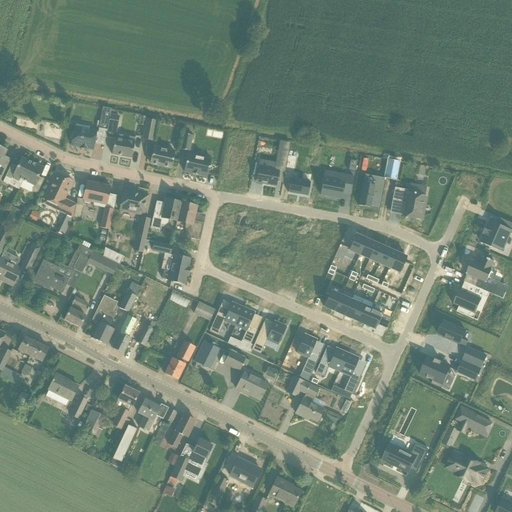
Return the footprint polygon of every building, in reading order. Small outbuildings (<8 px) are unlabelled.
[(114,139),(111,155),(131,159),(135,139),(134,138),(133,142),(121,140),(122,136),(116,135),(119,122),(109,120),(107,130),(105,138),(114,139)] [(146,120),(142,140),(152,142),(156,122),(146,120)] [(103,146),(105,138),(107,130),(98,128),(97,131),(74,127),(71,146),(80,147),(79,148),(86,149),(92,150),(93,144),(96,144),(103,146)] [(232,133),(230,144),(247,148),(250,136),(232,133)] [(179,150),(189,152),(192,136),(183,134),(179,150)] [(258,168),(256,183),(276,186),(277,182),(283,183),(290,143),(281,142),(277,166),(275,165),(274,171),(258,168)] [(170,169),(174,152),(153,148),(150,164),(170,169)] [(207,177),(211,160),(187,154),(183,172),(192,174),(197,176),(198,175),(207,177)] [(296,157),(288,156),(285,168),(294,170),(296,157)] [(11,164),(2,182),(19,190),(23,181),(31,163),(21,158),(16,167),(11,164)] [(383,178),(396,181),(399,162),(386,160),(383,178)] [(350,161),(348,171),(355,173),(357,162),(350,161)] [(31,163),(23,181),(33,186),(32,190),(37,193),(43,180),(38,177),(42,168),(31,163)] [(324,172),(320,195),(340,199),(341,199),(342,193),(349,194),(349,195),(350,195),(353,177),(345,176),(344,179),(324,175),(325,172),(324,172)] [(48,207),(72,218),(75,205),(64,200),(72,182),(71,181),(71,180),(66,177),(65,178),(56,174),(43,200),(50,203),(48,207)] [(290,179),(287,193),(307,196),(310,183),(290,179)] [(362,184),(358,206),(361,207),(362,205),(365,206),(366,206),(366,208),(369,208),(370,207),(372,207),(376,208),(379,208),(378,210),(379,210),(385,181),(383,181),(374,179),(373,186),(362,184)] [(106,205),(110,187),(86,182),(82,200),(83,200),(83,202),(84,203),(89,204),(90,203),(90,202),(94,203),(106,205)] [(392,201),(390,212),(392,202),(404,204),(403,209),(404,209),(407,209),(405,218),(419,220),(424,197),(414,195),(415,193),(413,193),(413,195),(407,194),(408,191),(394,188),(392,201)] [(143,216),(148,196),(137,193),(136,194),(123,191),(119,210),(143,216)] [(168,220),(176,222),(181,203),(165,200),(162,212),(154,210),(150,228),(159,230),(160,225),(164,226),(167,224),(168,220)] [(181,203),(176,222),(185,224),(184,228),(186,231),(188,232),(186,238),(199,241),(203,223),(193,221),(196,207),(181,203)] [(20,217),(27,221),(31,212),(24,208),(20,217)] [(113,212),(113,210),(105,208),(100,228),(108,230),(113,212)] [(28,220),(35,224),(39,214),(32,211),(28,220)] [(10,212),(9,213),(5,222),(13,226),(18,216),(10,212)] [(133,251),(142,254),(144,247),(145,241),(150,220),(141,218),(133,251)] [(484,235),(480,243),(502,253),(511,232),(511,223),(500,218),(497,224),(490,221),(486,230),(485,229),(484,230),(486,231),(484,234),(483,234),(484,235)] [(180,241),(178,241),(179,232),(174,231),(171,246),(186,249),(187,247),(179,245),(180,241)] [(0,252),(8,236),(1,232),(0,232),(0,252)] [(355,235),(348,251),(359,255),(366,240),(355,235)] [(366,240),(359,255),(369,260),(376,245),(366,240)] [(171,246),(153,243),(152,248),(151,252),(164,255),(169,256),(169,255),(171,246)] [(79,254),(72,269),(81,274),(88,260),(92,252),(88,250),(81,247),(79,245),(75,252),(79,254)] [(376,245),(369,260),(379,264),(385,249),(376,245)] [(35,247),(32,254),(29,252),(21,268),(29,271),(39,249),(35,247)] [(104,248),(102,257),(110,260),(114,253),(104,248)] [(385,249),(379,264),(389,268),(395,253),(385,249)] [(0,278),(13,285),(18,276),(21,270),(16,267),(19,260),(3,252),(0,258),(0,278)] [(92,252),(88,260),(114,272),(118,264),(92,252)] [(395,253),(389,268),(399,273),(406,258),(395,253)] [(163,272),(161,279),(168,281),(184,285),(186,276),(187,277),(189,268),(187,268),(189,259),(169,255),(169,256),(164,255),(163,259),(172,262),(170,271),(165,270),(163,272)] [(475,287),(476,287),(489,293),(503,299),(505,293),(504,294),(496,290),(498,287),(490,284),(491,281),(492,282),(496,273),(492,271),(492,270),(491,270),(494,262),(490,260),(487,259),(483,257),(480,265),(472,261),(466,274),(468,275),(478,279),(475,287)] [(36,274),(32,283),(48,290),(49,288),(62,294),(69,279),(68,278),(63,276),(67,268),(59,264),(57,267),(43,260),(36,274)] [(118,308),(128,313),(140,288),(131,283),(118,308)] [(459,290),(453,305),(459,307),(456,312),(477,321),(478,321),(473,319),(477,311),(481,313),(489,293),(476,287),(472,296),(459,290)] [(330,292),(323,307),(334,312),(341,297),(330,292)] [(179,306),(181,298),(164,293),(162,301),(179,306)] [(98,323),(91,338),(106,345),(110,336),(113,330),(109,328),(116,313),(113,311),(117,303),(111,300),(103,296),(96,311),(91,320),(98,323)] [(341,297),(334,312),(344,316),(351,301),(341,297)] [(72,304),(68,311),(64,320),(79,328),(85,316),(78,313),(80,308),(84,310),(87,304),(75,298),(72,304)] [(351,301),(344,316),(354,320),(360,305),(351,301)] [(215,310),(199,303),(194,314),(210,321),(215,310)] [(217,313),(209,332),(218,336),(224,322),(235,327),(243,308),(231,303),(230,305),(225,317),(217,314),(217,313)] [(370,310),(364,325),(374,330),(376,325),(386,329),(390,319),(381,315),(384,309),(373,304),(370,310)] [(360,305),(354,320),(364,325),(370,310),(360,305)] [(243,308),(235,327),(245,331),(241,341),(250,345),(256,331),(248,327),(253,315),(254,313),(243,308)] [(127,317),(111,348),(123,354),(130,339),(127,338),(135,321),(127,317)] [(151,322),(148,328),(145,326),(137,343),(144,347),(152,330),(155,324),(151,322)] [(263,323),(251,351),(260,354),(266,340),(278,345),(286,327),(274,322),(273,324),(272,327),(263,323)] [(443,322),(437,335),(444,338),(444,339),(451,342),(452,341),(465,347),(468,342),(462,340),(466,331),(443,322)] [(304,335),(296,354),(307,358),(303,368),(312,372),(318,358),(310,354),(316,340),(304,335)] [(24,337),(20,346),(18,351),(29,356),(36,343),(24,337)] [(172,359),(164,374),(177,381),(185,365),(184,365),(186,361),(188,362),(195,348),(183,342),(174,360),(172,359)] [(219,349),(203,342),(193,362),(209,369),(219,349)] [(36,343),(29,356),(41,362),(47,349),(36,343)] [(3,349),(0,354),(0,370),(2,371),(10,353),(3,349)] [(321,359),(315,373),(324,377),(328,368),(339,372),(347,354),(335,349),(329,363),(321,359)] [(468,349),(463,360),(481,368),(486,357),(468,349)] [(223,364),(229,367),(239,372),(246,359),(233,353),(229,351),(223,364)] [(264,356),(260,354),(251,351),(249,354),(266,362),(267,359),(264,358),(264,356)] [(347,354),(339,372),(350,377),(345,387),(354,391),(360,377),(352,373),(358,359),(347,354)] [(427,358),(420,375),(432,381),(431,384),(441,389),(441,388),(442,388),(442,387),(441,387),(447,374),(448,374),(448,373),(450,368),(441,364),(442,362),(434,359),(434,361),(427,358)] [(462,362),(457,373),(475,381),(480,370),(462,362)] [(16,370),(21,372),(25,365),(20,363),(16,370)] [(25,365),(21,372),(26,375),(30,368),(25,365)] [(8,380),(11,373),(5,369),(1,377),(8,380)] [(275,380),(278,372),(272,369),(269,378),(275,380)] [(244,373),(240,380),(236,389),(247,395),(249,393),(260,399),(267,384),(244,373)] [(52,380),(51,382),(52,383),(48,390),(70,401),(78,385),(65,379),(65,380),(55,375),(53,380),(52,380)] [(293,378),(290,384),(286,393),(296,397),(299,392),(305,395),(303,400),(302,399),(295,414),(303,418),(304,416),(317,422),(323,410),(311,404),(318,390),(304,382),(304,383),(293,378)] [(124,387),(120,396),(117,401),(123,403),(112,426),(124,432),(129,421),(125,419),(138,394),(124,387)] [(79,398),(76,404),(70,416),(77,419),(86,401),(79,398)] [(144,400),(140,409),(137,414),(144,417),(138,427),(147,432),(155,416),(162,420),(168,408),(160,405),(159,407),(144,400)] [(340,411),(346,414),(351,403),(345,401),(340,411)] [(27,403),(18,422),(23,424),(31,405),(27,403)] [(93,404),(91,407),(89,413),(90,413),(82,430),(91,435),(94,436),(104,417),(95,413),(98,407),(93,404)] [(86,405),(83,410),(89,413),(91,407),(86,405)] [(491,423),(476,416),(476,414),(461,407),(455,420),(470,427),(469,430),(485,437),(491,423)] [(169,409),(165,418),(163,420),(171,424),(176,413),(169,409)] [(182,415),(178,424),(168,445),(176,449),(182,436),(187,438),(195,422),(182,415)] [(127,426),(110,464),(121,469),(138,431),(127,426)] [(77,428),(68,446),(72,448),(81,430),(77,428)] [(180,456),(170,477),(180,482),(185,472),(197,478),(212,447),(198,440),(189,460),(180,456)] [(382,459),(381,460),(408,473),(410,470),(415,460),(422,463),(428,451),(415,444),(411,454),(400,449),(398,453),(388,448),(383,460),(382,459)] [(171,453),(167,463),(175,466),(179,457),(171,453)] [(463,460),(458,457),(453,455),(448,465),(458,470),(456,475),(470,483),(472,479),(479,483),(486,470),(478,466),(479,464),(465,457),(463,460)] [(238,459),(233,468),(229,477),(251,487),(260,470),(238,459)] [(381,471),(391,474),(393,468),(383,465),(381,471)] [(400,476),(397,479),(403,485),(406,481),(400,476)] [(219,478),(207,503),(206,505),(213,509),(227,482),(219,478)] [(277,479),(272,488),(268,496),(292,508),(300,492),(285,484),(286,483),(277,479)] [(503,493),(509,495),(511,489),(511,484),(507,482),(503,493)] [(257,497),(250,511),(260,511),(265,501),(257,497)] [(322,511),(336,511),(340,505),(330,500),(326,509),(324,508),(323,511),(322,511)] [(511,511),(511,504),(503,500),(496,511),(511,511)]
